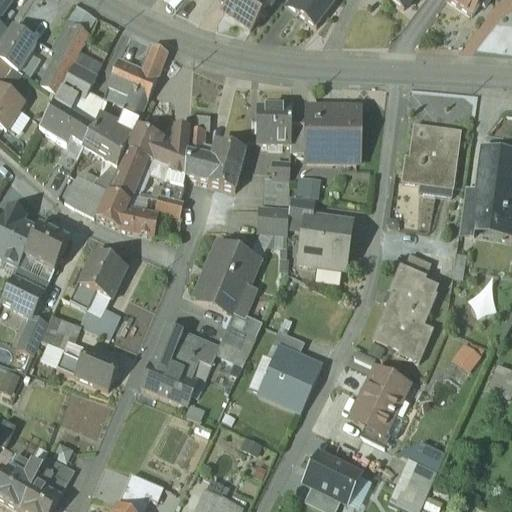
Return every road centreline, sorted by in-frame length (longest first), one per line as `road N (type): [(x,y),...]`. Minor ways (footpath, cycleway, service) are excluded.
road 1 (residential): [(266,511),(360,306),(398,69)]
road 2 (residential): [(398,69),(260,63),(167,36),(100,0)]
road 3 (residential): [(183,258),(77,511)]
road 4 (residential): [(0,160),(64,214),(183,258)]
